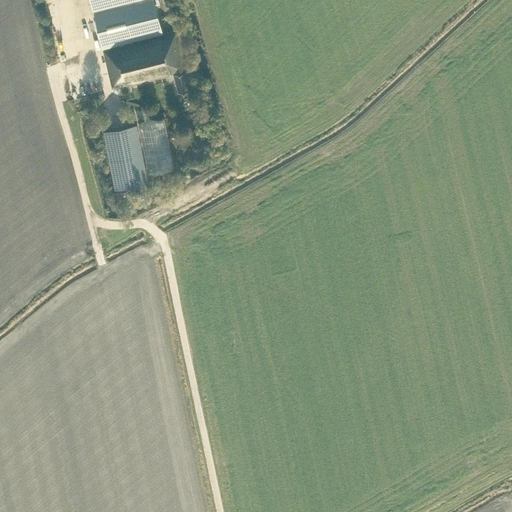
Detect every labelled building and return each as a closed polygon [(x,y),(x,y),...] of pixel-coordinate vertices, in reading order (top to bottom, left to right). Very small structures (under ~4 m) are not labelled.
[(131,0),(90,0),(93,10),(94,10),(94,9),(131,0)] [(120,43),(122,43),(121,42),(125,41),(125,42),(132,40),(131,38),(163,30),(154,0),(131,0),(94,9),(94,10),(98,26),(103,45),(119,41),(120,43)] [(113,88),(173,73),(178,92),(191,89),(176,29),(132,40),(125,42),(125,41),(121,42),(122,43),(120,43),(103,47),(113,88)] [(148,173),(173,168),(164,118),(138,123),(148,173)] [(148,181),(137,123),(104,129),(115,188),(148,181)]
